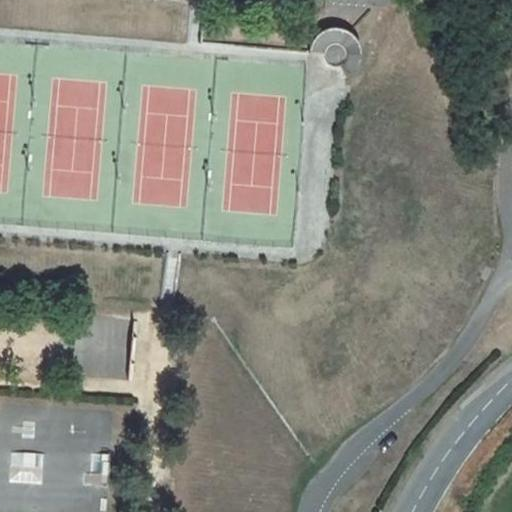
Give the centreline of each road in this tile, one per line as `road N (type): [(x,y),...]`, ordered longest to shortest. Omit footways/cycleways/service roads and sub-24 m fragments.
road 1 (residential): [(511,264),(451,365),(347,454),(310,511)]
road 2 (tertiary): [(412,511),(434,472),(511,383)]
road 3 (residential): [(511,93),(494,192),(511,224)]
